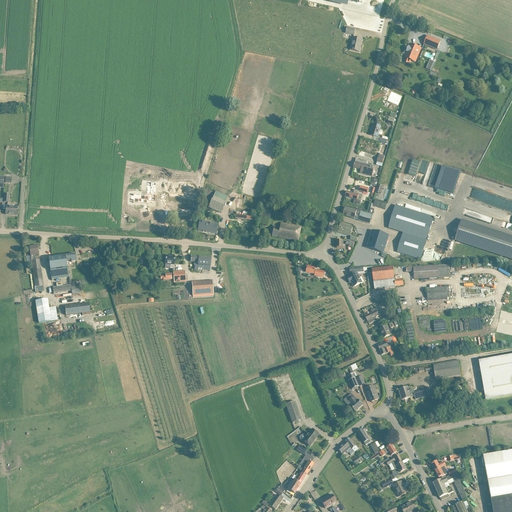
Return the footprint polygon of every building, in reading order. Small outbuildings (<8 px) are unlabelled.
[(441,42),(432,38),(428,36),(424,45),(429,47),(437,50),(441,42)] [(361,45),(362,40),(353,38),(350,51),(360,53),(361,48),(360,48),(361,45)] [(405,58),(404,58),(405,58),(404,62),(409,64),(411,61),(415,62),(421,49),(410,44),(408,49),(409,49),(405,58)] [(392,92),(389,99),(399,103),(402,96),(392,92)] [(393,126),(395,120),(396,116),(390,114),(387,124),(393,126)] [(371,136),(375,137),(378,138),(379,135),(381,135),(382,134),(382,132),(382,131),(380,131),(381,127),(379,126),(374,125),(371,136)] [(382,167),(385,156),(379,155),(376,165),(382,167)] [(360,173),(365,175),(372,177),(375,167),(367,165),(368,162),(364,161),(361,160),(356,159),(353,168),(361,170),(360,173)] [(415,177),(420,163),(412,160),(407,174),(415,177)] [(442,166),(435,189),(454,195),(461,173),(442,166)] [(190,186),(170,189),(171,196),(192,192),(190,186)] [(346,192),(345,197),(361,201),(363,195),(367,196),(369,189),(363,187),(361,192),(354,190),(353,194),(346,192)] [(169,189),(160,191),(160,195),(153,196),(154,202),(171,198),(169,189)] [(215,192),(210,203),(208,208),(221,213),(228,198),(215,192)] [(130,196),(130,200),(132,201),(132,204),(136,204),(141,205),(141,204),(146,205),(146,203),(146,196),(132,195),(132,196),(130,196)] [(422,207),(423,204),(408,199),(409,198),(402,196),(401,200),(422,207)] [(192,198),(174,201),(175,208),(194,205),(192,198)] [(148,208),(152,216),(162,212),(158,204),(148,208)] [(263,208),(259,223),(267,226),(272,211),(273,207),(264,204),(263,208)] [(369,224),(374,211),(374,210),(372,209),(374,204),(372,204),(369,214),(361,211),(358,220),(369,224)] [(420,260),(434,218),(395,206),(388,229),(403,233),(397,253),(420,260)] [(17,207),(6,207),(6,215),(17,215),(17,207)] [(358,220),(361,211),(357,210),(357,211),(345,208),(343,216),(354,219),(358,220)] [(511,260),(511,236),(462,220),(455,242),(511,260)] [(198,231),(216,235),(218,225),(200,221),(198,231)] [(298,242),(301,227),(281,224),(280,227),(273,226),(272,229),(274,229),(272,237),(298,242)] [(343,228),(340,227),(338,233),(350,236),(353,228),(344,225),(343,228)] [(372,231),(367,248),(383,253),(389,236),(372,231)] [(43,286),(39,260),(39,255),(38,251),(38,246),(29,247),(30,252),(31,261),(35,288),(43,286)] [(63,269),(67,268),(66,261),(70,261),(70,263),(76,262),(75,254),(60,256),(60,261),(62,261),(63,269)] [(69,278),(67,268),(63,269),(62,261),(60,261),(60,256),(48,258),(51,280),(69,278)] [(174,270),(175,257),(166,256),(165,265),(170,265),(170,269),(174,270)] [(191,261),(190,262),(195,263),(194,270),(202,271),(202,270),(210,271),(211,263),(211,259),(191,256),(191,261)] [(414,272),(414,279),(450,278),(449,265),(407,267),(407,268),(406,269),(406,272),(414,272)] [(298,271),(298,272),(313,274),(314,275),(314,276),(323,278),(324,273),(315,271),(314,271),(314,269),(307,267),(306,268),(303,268),(303,267),(298,266),(298,271)] [(395,279),(394,279),(393,267),(377,269),(372,270),(374,290),(379,289),(396,287),(395,286),(403,285),(403,279),(402,279),(402,276),(395,277),(395,279)] [(352,275),(347,278),(349,282),(350,281),(351,283),(354,287),(362,283),(358,275),(357,273),(364,273),(363,268),(350,269),(350,273),(351,273),(352,275)] [(185,272),(173,273),(174,282),(186,281),(185,272)] [(212,281),(192,282),(193,296),(213,295),(212,281)] [(82,294),(80,284),(52,287),(53,294),(71,291),(72,295),(82,294)] [(447,300),(447,287),(426,288),(427,301),(447,300)] [(47,300),(35,302),(38,324),(58,321),(55,308),(49,309),(47,300)] [(90,315),(89,303),(65,306),(66,316),(82,314),(82,316),(90,315)] [(381,306),(375,309),(371,311),(372,313),(369,314),(368,314),(368,315),(365,316),(369,325),(377,320),(376,317),(382,315),(380,312),(383,311),(381,306)] [(382,335),(381,335),(383,339),(391,335),(387,326),(380,329),(382,335)] [(389,341),(382,344),(378,346),(382,356),(386,354),(389,353),(391,356),(394,355),(392,351),(392,352),(390,348),(392,347),(389,341)] [(511,355),(479,361),(484,393),(486,401),(511,396),(511,355)] [(461,376),(459,366),(459,361),(433,366),(436,380),(461,376)] [(359,385),(356,378),(353,373),(346,376),(352,389),(359,385)] [(359,385),(365,383),(362,376),(356,378),(359,385)] [(374,386),(366,389),(371,402),(379,399),(374,386)] [(413,390),(412,390),(409,391),(408,388),(399,391),(402,401),(415,397),(416,400),(434,395),(433,390),(429,391),(428,389),(414,393),(413,390)] [(324,412),(317,392),(299,399),(306,419),(324,412)] [(354,397),(349,402),(351,406),(355,412),(356,411),(356,412),(359,410),(358,410),(363,406),(358,400),(357,401),(354,397)] [(292,424),(302,420),(295,402),(285,405),(292,424)] [(319,435),(312,430),(306,437),(304,436),(303,435),(301,436),(300,438),(300,439),(300,440),(302,441),(310,447),(319,435)] [(371,443),(365,434),(362,430),(357,433),(360,437),(365,446),(371,443)] [(350,439),(338,450),(343,455),(347,452),(348,453),(349,453),(351,455),(358,449),(350,439)] [(375,455),(380,452),(375,443),(370,446),(375,455)] [(392,445),(388,448),(379,453),(382,457),(386,455),(385,453),(388,451),(391,456),(397,453),(392,445)] [(307,451),(299,446),(297,450),(305,455),(307,451)] [(511,511),(511,450),(483,456),(488,481),(492,507),(486,508),(486,511),(511,511)] [(314,459),(310,456),(307,455),(304,459),(307,460),(303,467),(299,465),(297,469),(307,475),(313,465),(311,463),(314,459)] [(356,465),(363,461),(360,457),(354,462),(356,465)] [(393,458),(386,463),(388,466),(392,463),(396,461),(393,458)] [(396,461),(392,463),(396,470),(398,469),(400,473),(401,472),(406,470),(402,463),(398,465),(396,461)] [(435,471),(445,466),(446,466),(444,462),(439,465),(437,462),(432,464),(435,471)] [(445,466),(435,471),(439,478),(447,474),(445,470),(447,469),(445,466)] [(398,472),(396,473),(394,469),(391,470),(393,475),(392,475),(394,478),(399,476),(398,472)] [(306,476),(302,473),(300,476),(297,475),(293,481),(288,479),(284,485),(288,488),(287,490),(294,494),(306,476)] [(463,501),(467,499),(457,473),(448,477),(446,478),(433,484),(440,498),(453,492),(451,487),(450,488),(447,482),(453,479),(463,501)] [(401,483),(402,482),(401,482),(393,486),(399,497),(404,495),(404,496),(405,495),(407,493),(405,488),(404,489),(401,483)] [(284,491),(281,485),(277,489),(275,492),(281,496),(284,491)] [(282,499),(278,497),(276,495),(269,505),(275,510),(282,499)] [(332,495),(321,502),(325,509),(336,502),(332,495)] [(455,506),(452,508),(454,511),(467,511),(466,510),(469,508),(466,502),(463,503),(458,505),(457,505),(455,506)] [(416,511),(412,503),(401,508),(403,511),(416,511)]
